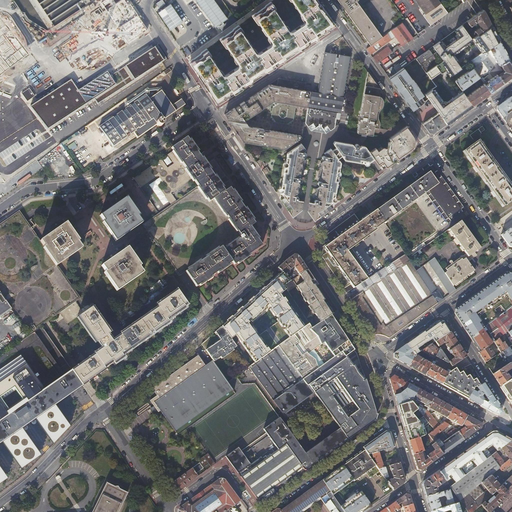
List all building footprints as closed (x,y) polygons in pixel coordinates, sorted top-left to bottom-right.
[(162,0),(160,0),(156,3),(160,9),(157,11),(165,25),(169,23),(167,19),(170,18),(169,17),(173,15),(171,11),(174,10),(170,3),(166,6),(162,0)] [(190,60),(190,63),(217,104),(219,104),(334,28),(334,26),(315,0),(293,0),(309,21),(290,32),(270,4),(255,16),(274,44),(257,54),(238,27),(222,38),(241,66),(223,77),(204,51),(190,60)] [(194,0),(216,32),(235,20),(222,0),(194,0)] [(371,44),(382,36),(356,0),(338,0),(341,3),(345,8),(371,44)] [(422,15),(429,25),(447,13),(437,0),(414,0),(424,14),(422,15)] [(472,32),(476,36),(491,25),(483,9),(465,22),(468,27),(476,21),(479,26),(472,32)] [(401,46),(404,44),(412,38),(401,22),(390,30),(401,46)] [(432,46),(443,60),(451,54),(471,39),(461,25),(455,29),(460,36),(444,47),(439,41),(432,46)] [(471,39),(481,53),(489,48),(492,46),(499,40),(495,32),(491,25),(476,36),(471,39)] [(366,48),(370,54),(390,39),(386,34),(366,48)] [(481,53),(468,63),(470,65),(472,68),(479,77),(483,83),(487,81),(496,74),(502,70),(498,65),(500,64),(509,59),(499,40),(492,46),(494,49),(491,51),(489,48),(481,53)] [(30,107),(47,130),(94,99),(97,104),(166,59),(157,45),(109,76),(107,72),(78,91),(71,80),(30,107)] [(373,58),(377,63),(387,56),(392,52),(388,46),(373,58)] [(104,48),(93,55),(97,62),(108,55),(104,48)] [(421,67),(425,72),(438,63),(428,49),(415,58),(419,64),(420,64),(422,66),(421,67)] [(316,91),(310,90),(308,107),(341,112),(350,55),(338,53),(334,52),(323,50),(316,91)] [(461,68),(451,54),(443,60),(438,63),(425,72),(427,74),(428,76),(430,78),(445,67),(451,75),(461,68)] [(359,59),(346,129),(372,135),(374,127),(378,128),(380,117),(380,115),(379,109),(379,108),(380,107),(382,106),(383,104),(383,102),(382,100),(382,98),(380,97),(379,96),(380,89),(359,59)] [(497,75),(503,83),(510,78),(511,77),(511,65),(509,59),(500,64),(503,71),(497,75)] [(461,68),(451,75),(452,78),(470,65),(468,63),(461,68)] [(388,77),(413,111),(425,102),(421,97),(423,95),(402,67),(388,77)] [(472,68),(455,81),(460,89),(461,90),(479,77),(472,68)] [(485,85),(490,93),(498,87),(503,83),(497,75),(496,74),(487,81),(488,83),(485,85)] [(280,77),(224,114),(226,117),(245,120),(273,101),(295,105),(308,107),(310,90),(307,89),(307,86),(305,86),(305,88),(302,88),(303,85),(303,81),(280,77)] [(466,97),(472,106),(484,97),(490,93),(485,85),(484,84),(466,97)] [(446,124),(460,114),(472,106),(466,97),(461,90),(460,89),(456,92),(458,95),(446,103),(441,102),(432,89),(425,94),(438,112),(446,124)] [(145,95),(98,127),(112,147),(133,133),(137,139),(185,105),(180,99),(171,106),(160,91),(148,99),(145,95)] [(511,99),(511,97),(503,102),(497,106),(497,110),(503,118),(507,115),(505,113),(507,111),(509,110),(510,111),(511,110),(510,109),(511,108),(511,99)] [(294,112),(295,105),(273,101),(272,108),(271,113),(271,115),(274,116),(273,118),(276,119),(275,121),(287,123),(287,121),(290,121),(290,119),(293,119),(293,117),(294,112)] [(341,112),(308,107),(305,122),(312,131),(326,133),(339,124),(337,121),(340,119),(341,112)] [(507,115),(503,118),(506,123),(510,121),(509,119),(511,117),(511,111),(509,113),(508,114),(507,115)] [(440,129),(446,124),(438,112),(422,124),(428,133),(433,133),(440,129)] [(245,120),(226,117),(228,120),(230,122),(249,126),(246,122),(245,120)] [(245,145),(280,152),(299,138),(300,137),(300,136),(299,135),(298,134),(273,130),(270,131),(269,131),(268,131),(267,130),(265,129),(249,126),(230,122),(245,145)] [(378,151),(375,148),(369,152),(375,160),(378,164),(382,161),(386,167),(412,148),(413,147),(414,145),(415,144),(415,142),(415,140),(415,138),(414,136),(406,126),(387,139),(388,140),(387,148),(385,147),(379,151),(379,150),(378,151)] [(486,131),(482,127),(470,135),(473,140),(486,131)] [(170,205),(158,213),(143,224),(178,275),(185,270),(196,286),(232,261),(234,264),(262,245),(249,226),(254,223),(230,187),(233,185),(228,179),(219,185),(217,182),(226,176),(214,158),(205,164),(186,138),(171,148),(173,151),(192,179),(197,186),(176,201),(173,203),(170,205)] [(375,160),(369,152),(365,146),(358,145),(357,146),(357,145),(356,145),(355,144),(353,145),(352,144),(336,141),(334,143),(336,146),(342,154),(343,156),(349,157),(349,159),(370,163),(370,162),(370,161),(371,160),(372,160),(373,161),(375,160)] [(478,143),(511,189),(511,186),(479,142),(478,143)] [(503,206),(511,200),(511,189),(478,143),(464,152),(503,206)] [(280,190),(279,197),(292,216),(301,210),(303,196),(299,191),(299,190),(299,189),(300,188),(300,187),(299,185),(300,184),(301,181),(302,176),(301,175),(302,174),(302,173),(302,172),(301,171),(303,170),(305,158),(304,156),(305,156),(306,155),(306,154),(305,153),(306,152),(306,150),(301,144),(287,154),(284,167),(285,168),(286,168),(286,169),(286,170),(285,171),(284,171),(281,186),(282,186),(282,187),(283,188),(282,189),(281,190),(280,190)] [(336,146),(332,149),(337,157),(342,154),(336,146)] [(315,220),(333,207),(335,196),(334,195),(333,195),(333,194),(333,193),(334,192),(335,192),(337,181),(336,180),(336,179),(336,178),(336,177),(337,177),(338,177),(340,162),(337,157),(332,149),(331,147),(323,153),(322,155),(323,156),(322,157),(322,158),(322,159),(323,160),(321,161),(319,172),(321,173),(320,174),(319,175),(319,176),(320,177),(318,178),(317,188),(318,190),(317,190),(316,191),(316,192),(316,193),(317,193),(310,198),(308,211),(315,220)] [(167,168),(161,159),(133,178),(140,188),(158,176),(164,186),(159,189),(165,197),(171,194),(192,179),(173,151),(167,155),(173,164),(167,168)] [(502,207),(503,206),(464,152),(463,153),(502,207)] [(261,158),(256,162),(259,167),(264,163),(261,158)] [(464,211),(465,209),(433,165),(428,164),(412,175),(416,181),(376,210),(384,222),(384,223),(386,222),(385,221),(423,195),(425,197),(427,195),(447,223),(464,211)] [(192,179),(171,194),(176,201),(197,186),(192,179)] [(171,194),(165,197),(170,205),(173,203),(176,201),(171,194)] [(125,198),(101,215),(117,239),(141,222),(125,198)] [(375,228),(384,222),(376,210),(371,213),(366,205),(365,206),(371,214),(359,222),(353,214),(325,236),(330,243),(324,247),(327,252),(321,256),(343,289),(350,284),(353,288),(355,287),(367,279),(364,275),(368,272),(351,248),(376,230),(375,228)] [(77,316),(84,312),(77,301),(82,297),(59,265),(42,240),(20,210),(0,224),(0,316),(13,308),(31,333),(41,326),(59,313),(66,324),(77,316)] [(480,248),(460,221),(448,230),(450,232),(453,236),(455,239),(460,246),(464,252),(466,254),(468,257),(474,252),(480,248)] [(42,240),(59,265),(82,248),(66,223),(42,240)] [(511,234),(511,233),(511,232),(510,229),(501,235),(509,246),(511,246),(511,234)] [(463,252),(464,252),(460,246),(455,239),(454,240),(463,252)] [(119,288),(143,271),(126,247),(102,264),(119,288)] [(476,256),(474,252),(468,257),(465,259),(468,262),(471,259),(476,256)] [(277,267),(281,272),(285,277),(287,275),(289,277),(294,273),(291,269),(294,267),(299,275),(304,271),(307,269),(298,255),(294,254),(286,260),(277,267)] [(408,258),(405,254),(383,268),(388,275),(409,261),(408,258)] [(444,273),(452,286),(454,284),(465,277),(466,276),(468,275),(473,271),(474,271),(474,270),(477,267),(471,259),(468,262),(465,259),(464,257),(463,258),(462,258),(456,262),(449,267),(446,270),(447,272),(444,273)] [(448,266),(449,267),(456,262),(462,258),(461,257),(448,266)] [(449,294),(455,290),(452,286),(444,273),(434,258),(428,262),(449,294)] [(359,294),(350,300),(374,335),(378,335),(380,335),(382,336),(385,337),(389,338),(437,303),(416,271),(409,261),(388,275),(359,294)] [(416,271),(437,303),(442,299),(421,267),(416,271)] [(367,279),(355,287),(359,294),(388,275),(383,268),(367,279)] [(285,284),(284,285),(286,288),(288,292),(296,286),(320,322),(332,313),(313,285),(316,283),(307,269),(304,271),(299,275),(296,277),(289,281),(285,284)] [(281,272),(222,326),(230,338),(235,334),(237,337),(238,337),(255,362),(268,352),(247,323),(268,305),(291,336),(303,327),(283,298),(280,294),(286,288),(284,285),(285,284),(289,281),(288,279),(285,277),(281,272)] [(500,305),(505,312),(511,308),(511,306),(511,273),(506,272),(456,309),(455,314),(470,337),(497,318),(499,316),(495,309),(500,305)] [(465,277),(454,284),(455,286),(467,278),(466,276),(465,277)] [(350,284),(343,289),(346,293),(353,288),(350,284)] [(84,312),(77,316),(96,342),(98,341),(103,347),(94,354),(94,355),(72,370),(82,385),(104,369),(102,367),(111,360),(113,362),(122,356),(121,354),(150,333),(149,332),(152,329),(153,331),(169,320),(167,318),(185,306),(184,304),(188,302),(179,289),(158,303),(160,305),(122,332),(123,333),(114,339),(109,333),(111,331),(93,305),(84,312)] [(505,312),(501,314),(499,316),(497,318),(508,332),(511,328),(511,309),(511,308),(505,312)] [(354,348),(332,313),(320,322),(312,327),(309,323),(303,327),(291,336),(268,352),(255,362),(248,367),(272,399),(282,413),(313,392),(339,426),(304,452),(278,416),(262,429),(276,448),(284,442),(304,470),(374,419),(376,412),(357,356),(354,348)] [(497,318),(470,337),(479,352),(488,345),(491,343),(499,338),(500,337),(508,332),(497,318)] [(429,328),(437,340),(450,332),(443,321),(439,320),(429,328)] [(222,326),(202,344),(203,347),(213,361),(214,362),(236,347),(230,338),(222,326)] [(406,344),(414,355),(415,355),(421,351),(432,344),(433,343),(435,341),(437,340),(429,328),(406,344)] [(450,332),(437,340),(435,341),(436,343),(438,346),(444,343),(443,342),(445,341),(446,344),(445,345),(447,347),(446,348),(447,349),(448,351),(458,344),(450,332)] [(500,352),(508,348),(503,341),(501,343),(499,340),(500,339),(499,338),(491,343),(492,345),(494,343),(500,352)] [(394,358),(408,366),(414,355),(406,344),(393,353),(394,358)] [(432,344),(421,351),(433,357),(432,359),(433,360),(435,356),(438,350),(432,344)] [(466,357),(458,344),(448,351),(449,353),(450,353),(451,354),(453,356),(454,355),(456,358),(455,359),(454,358),(448,361),(449,362),(451,366),(466,357)] [(488,345),(479,352),(478,352),(484,362),(495,356),(491,350),(489,351),(488,349),(490,348),(488,345)] [(511,352),(508,347),(508,348),(500,352),(503,357),(505,356),(508,362),(507,362),(508,364),(509,363),(511,360),(511,352)] [(439,348),(438,350),(435,356),(448,363),(449,362),(448,361),(445,356),(443,354),(442,352),(439,348)] [(55,403),(82,385),(72,370),(45,389),(21,355),(0,369),(0,483),(8,478),(0,466),(0,441),(2,440),(21,469),(41,454),(22,426),(35,417),(53,444),(71,425),(55,403)] [(414,355),(408,366),(425,375),(431,364),(415,355),(414,355)] [(214,362),(213,361),(206,366),(198,356),(151,388),(157,395),(150,400),(154,406),(153,407),(156,411),(157,411),(158,412),(160,411),(178,435),(189,427),(235,393),(214,362)] [(431,364),(425,375),(441,384),(448,372),(449,370),(447,369),(445,371),(433,365),(434,363),(432,361),(431,364)] [(511,369),(511,367),(509,363),(508,364),(492,374),(500,386),(510,379),(507,374),(504,374),(503,373),(504,372),(505,372),(511,368),(511,369)] [(448,372),(441,384),(468,399),(472,390),(480,385),(475,378),(472,380),(469,375),(466,377),(462,371),(459,373),(455,367),(448,372)] [(406,387),(408,383),(394,375),(389,379),(394,395),(399,393),(401,392),(399,388),(401,386),(404,389),(406,387)] [(511,378),(510,379),(500,386),(506,396),(511,403),(511,404),(511,378)] [(403,403),(411,401),(412,399),(418,388),(408,383),(406,387),(404,389),(401,392),(399,393),(394,395),(397,405),(403,403)] [(486,398),(491,395),(483,383),(480,385),(472,390),(468,399),(480,405),(483,400),(486,398)] [(428,407),(434,397),(418,388),(412,399),(416,401),(417,400),(425,404),(424,405),(428,407)] [(483,400),(480,405),(495,414),(496,414),(497,414),(498,414),(499,414),(499,413),(500,412),(500,411),(500,409),(491,395),(486,398),(488,401),(486,402),(483,400)] [(429,423),(434,430),(440,425),(428,411),(430,409),(444,417),(442,420),(439,422),(441,424),(444,422),(452,407),(434,397),(428,407),(426,410),(423,416),(424,416),(429,423)] [(403,403),(397,405),(408,441),(419,437),(424,436),(422,428),(429,423),(424,416),(418,421),(412,414),(418,409),(417,408),(411,401),(403,403)] [(418,409),(423,416),(426,410),(418,406),(417,408),(418,409)] [(444,422),(448,424),(449,421),(447,420),(448,419),(453,421),(454,420),(455,420),(454,422),(455,422),(461,426),(462,424),(467,415),(452,407),(444,422)] [(458,431),(464,439),(481,427),(481,423),(467,415),(462,424),(465,425),(465,427),(459,430),(458,428),(456,429),(458,431)] [(434,442),(437,440),(437,439),(435,437),(434,437),(447,426),(448,426),(449,427),(451,426),(448,424),(444,422),(441,424),(440,425),(434,430),(428,434),(434,442)] [(395,446),(390,433),(389,434),(390,437),(386,439),(384,435),(386,431),(363,447),(365,449),(369,455),(372,454),(379,452),(395,446)] [(434,442),(434,443),(443,454),(449,450),(464,439),(458,431),(442,442),(440,443),(438,440),(437,440),(434,442)] [(450,487),(511,440),(496,431),(492,431),(438,470),(446,481),(450,487)] [(425,435),(432,445),(434,443),(434,442),(428,434),(425,435)] [(412,454),(423,451),(419,437),(408,441),(412,454)] [(511,440),(450,487),(468,511),(472,511),(481,504),(484,502),(495,491),(500,487),(490,475),(498,468),(498,469),(499,468),(501,470),(503,470),(504,472),(510,467),(509,466),(511,462),(511,440)] [(266,497),(304,470),(284,442),(276,448),(251,466),(239,476),(256,499),(266,497)] [(432,445),(431,445),(435,450),(430,453),(427,455),(426,454),(425,454),(431,463),(443,454),(434,443),(432,445)] [(251,466),(238,447),(226,456),(239,476),(251,466)] [(369,455),(365,449),(362,452),(349,461),(347,462),(343,465),(352,478),(353,480),(354,481),(358,478),(372,468),(376,465),(374,463),(369,455)] [(349,461),(362,452),(361,450),(346,461),(347,462),(349,461)] [(412,454),(417,469),(421,470),(431,463),(425,454),(423,451),(412,454)] [(384,467),(379,452),(372,454),(373,458),(374,458),(376,462),(374,463),(376,465),(379,469),(384,467)] [(208,464),(210,467),(215,464),(207,454),(198,461),(203,468),(208,464)] [(400,462),(398,457),(388,460),(390,466),(400,462)] [(400,462),(390,466),(389,466),(393,478),(391,480),(391,479),(388,481),(394,490),(404,483),(405,479),(400,462)] [(199,464),(192,468),(196,473),(202,469),(199,464)] [(352,478),(343,465),(323,480),(331,493),(338,488),(339,490),(347,484),(346,482),(352,478)] [(386,467),(384,467),(379,469),(385,478),(387,478),(389,477),(386,467)] [(172,490),(177,491),(198,476),(196,473),(192,468),(169,485),(172,490)] [(373,470),(372,468),(358,478),(359,479),(373,470)] [(422,484),(426,497),(438,493),(436,488),(438,486),(439,487),(440,486),(442,488),(445,486),(443,483),(446,481),(438,470),(423,481),(422,484)] [(511,509),(509,511),(511,511),(511,475),(500,487),(495,491),(498,494),(494,497),(493,497),(492,498),(491,498),(488,500),(489,500),(489,501),(487,502),(488,503),(487,504),(485,504),(484,502),(481,504),(487,511),(488,511),(507,495),(508,492),(505,489),(511,483),(511,509)] [(179,508),(179,509),(179,510),(178,511),(224,511),(232,507),(240,501),(225,481),(223,479),(221,479),(220,479),(219,479),(180,508),(179,508)] [(120,511),(131,489),(124,486),(122,483),(119,483),(113,480),(98,511),(99,511),(120,511)] [(279,509),(277,509),(272,511),(298,511),(321,496),(331,511),(344,511),(342,508),(341,507),(333,494),(331,493),(323,480),(280,510),(279,509)] [(426,497),(430,511),(441,508),(440,505),(442,504),(440,501),(439,501),(437,498),(443,495),(446,497),(446,500),(445,502),(447,506),(454,504),(451,497),(453,496),(452,495),(451,495),(449,489),(438,493),(426,497)] [(344,511),(362,511),(371,506),(362,493),(357,497),(356,496),(355,494),(346,501),(347,502),(348,503),(342,508),(344,511)] [(402,507),(412,504),(410,495),(406,493),(395,501),(398,505),(401,503),(402,507)] [(386,507),(389,511),(394,511),(394,510),(395,509),(397,511),(400,508),(398,505),(395,501),(386,507)] [(460,511),(458,502),(454,504),(447,506),(441,508),(430,511),(460,511)]
